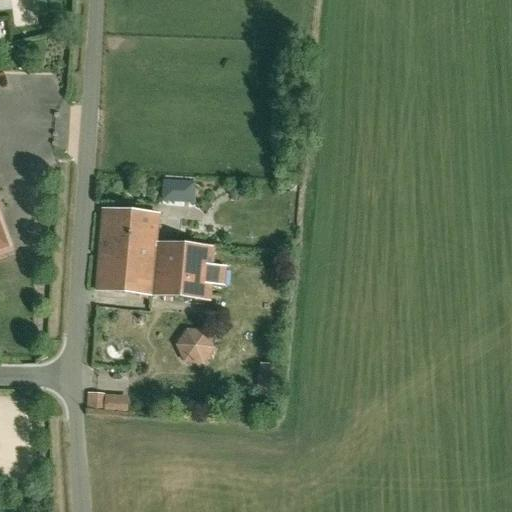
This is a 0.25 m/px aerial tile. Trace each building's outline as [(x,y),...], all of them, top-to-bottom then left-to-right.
[(104,210),(97,290),(206,299),(210,251),(156,246),(159,214),(104,210)] [(238,316),(253,315),(252,303),(237,304),(238,316)] [(189,330),(179,344),(186,360),(204,361),(214,347),(206,332),(189,330)] [(279,365),(259,364),(258,394),(277,395),(279,365)] [(128,415),(129,397),(87,394),(86,412),(128,415)]
